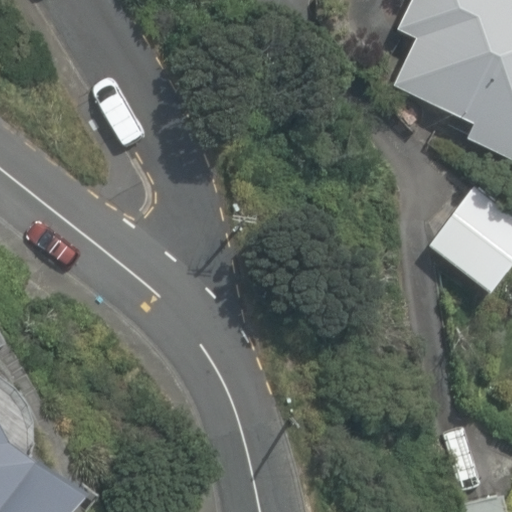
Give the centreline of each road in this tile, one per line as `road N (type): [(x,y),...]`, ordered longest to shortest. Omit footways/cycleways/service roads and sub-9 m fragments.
road 1 (residential): [(205,317),(190,211),(155,109),(79,0)]
road 2 (residential): [(205,317),(0,171)]
road 3 (residential): [(272,511),(262,456),(205,317)]
